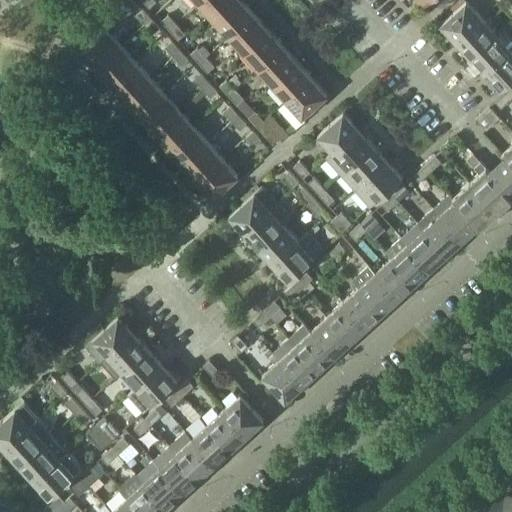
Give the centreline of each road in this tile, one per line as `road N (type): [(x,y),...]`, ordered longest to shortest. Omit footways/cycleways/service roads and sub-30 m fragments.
road 1 (residential): [(511,223),(290,426)]
road 2 (tertiary): [(324,466),(511,297)]
road 3 (residential): [(511,179),(345,9)]
road 4 (residential): [(290,426),(146,275)]
road 5 (residential): [(290,426),(194,511)]
